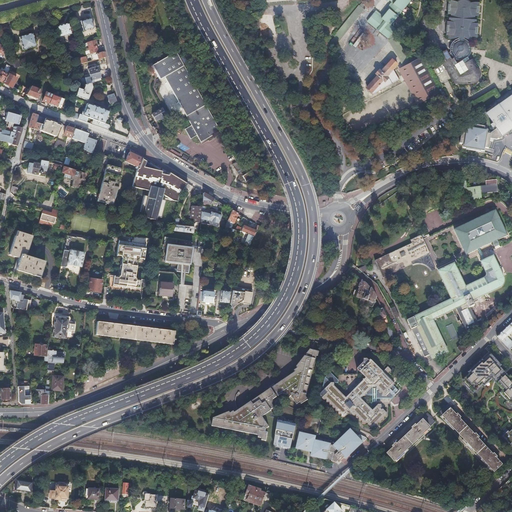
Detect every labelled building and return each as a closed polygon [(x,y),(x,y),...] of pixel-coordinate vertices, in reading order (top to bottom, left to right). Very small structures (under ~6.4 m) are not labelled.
[(393,0),(395,1),(382,18),(374,12),(367,21),(388,38),(395,29),(390,25),(394,21),(398,16),(402,11),(406,6),(408,3),(410,0),(393,0)] [(393,0),(386,0),(388,1),(388,0),(389,0),(391,2),(381,14),(376,10),(374,12),(382,18),(395,1),(393,0)] [(441,58),(442,59),(442,60),(441,60),(442,61),(443,62),(444,62),(445,61),(446,62),(444,63),(443,63),(444,64),(446,65),(447,65),(448,65),(448,66),(448,67),(447,67),(447,68),(447,69),(447,70),(448,71),(449,72),(449,73),(450,73),(451,73),(452,72),(453,73),(451,74),(451,75),(451,76),(452,75),(453,76),(452,77),(452,78),(453,79),(454,79),(454,80),(455,80),(457,81),(458,82),(460,82),(471,82),(473,82),(474,81),(475,81),(476,80),(477,79),(478,78),(478,77),(479,76),(479,75),(479,73),(479,72),(478,71),(471,59),(470,60),(468,57),(469,55),(470,54),(471,53),(471,52),(472,49),(472,47),(471,45),(470,43),(469,42),(469,41),(467,40),(466,39),(464,38),(465,37),(467,38),(468,39),(469,39),(471,40),(472,36),(475,36),(477,36),(478,30),(478,23),(474,23),(474,22),(476,22),(476,20),(477,20),(477,18),(476,18),(477,16),(475,16),(475,15),(478,16),(478,15),(479,15),(479,9),(479,2),(477,2),(476,2),(474,2),(472,2),(471,1),(470,0),(469,0),(457,0),(458,0),(456,1),(453,1),(452,0),(451,0),(448,0),(447,7),(447,13),(448,13),(448,14),(451,14),(449,14),(449,16),(449,18),(449,20),(451,21),(447,21),(446,28),(446,34),(448,34),(448,38),(451,38),(452,38),(455,38),(457,37),(459,37),(459,38),(457,38),(456,39),(454,40),(453,40),(453,41),(452,42),(452,43),(451,44),(450,46),(450,47),(450,49),(450,50),(450,51),(449,52),(447,50),(446,49),(445,49),(445,50),(439,54),(438,54),(438,55),(440,58),(441,58)] [(335,44),(364,9),(360,6),(359,5),(334,36),(335,37),(331,41),(335,44)] [(364,9),(335,44),(336,45),(365,10),(364,9)] [(251,18),(253,29),(261,28),(259,17),(251,18)] [(77,22),(80,32),(93,28),(91,18),(77,22)] [(68,23),(56,26),(59,37),(71,34),(68,23)] [(33,33),(20,37),(23,50),(28,48),(28,47),(31,47),(36,46),(33,33)] [(409,60),(395,36),(390,39),(404,63),(409,60)] [(94,53),(95,60),(106,57),(104,52),(97,54),(97,52),(99,52),(98,48),(97,48),(96,44),(97,44),(96,40),(87,42),(89,48),(90,54),(94,53)] [(201,143),(221,132),(176,52),(152,66),(160,80),(164,77),(192,127),(184,131),(190,141),(197,137),(201,143)] [(420,58),(400,68),(406,80),(419,103),(438,92),(435,87),(437,85),(425,62),(423,63),(420,58)] [(397,64),(392,59),(382,71),(380,69),(366,85),(368,86),(366,88),(373,95),(399,79),(393,69),(397,64)] [(82,83),(76,85),(79,87),(84,85),(91,83),(101,80),(98,67),(89,69),(90,77),(81,79),(82,83)] [(357,79),(349,71),(344,76),(352,84),(357,79)] [(3,82),(3,83),(12,87),(17,78),(8,74),(7,75),(3,82)] [(78,88),(76,96),(87,100),(92,87),(91,83),(84,85),(83,89),(78,88)] [(31,86),(26,95),(28,96),(36,99),(37,99),(41,90),(31,86)] [(53,95),(52,95),(46,92),(43,101),(49,103),(53,95)] [(65,99),(53,95),(49,103),(49,104),(51,105),(53,105),(58,107),(59,104),(62,106),(65,99)] [(511,95),(486,114),(494,124),(491,126),(493,128),(495,127),(496,128),(501,134),(502,137),(507,133),(511,129),(511,95)] [(118,105),(115,98),(108,100),(111,108),(118,105)] [(82,115),(73,111),(71,117),(108,130),(110,125),(104,123),(108,111),(99,108),(95,106),(87,103),(82,115)] [(162,109),(152,115),(156,120),(157,119),(158,121),(162,118),(164,120),(167,119),(165,116),(166,116),(162,109)] [(7,112),(5,121),(9,122),(8,124),(12,125),(13,123),(17,125),(20,116),(7,112)] [(32,113),(24,142),(32,145),(36,130),(54,135),(56,128),(59,129),(60,124),(32,113)] [(501,134),(496,128),(491,132),(487,127),(470,124),(470,127),(466,126),(465,130),(462,129),(459,144),(463,144),(462,148),(466,148),(466,149),(480,152),(480,151),(484,152),(485,148),(488,148),(490,138),(497,139),(498,139),(499,139),(500,138),(502,137),(501,134)] [(17,146),(22,128),(20,127),(17,126),(11,126),(11,131),(10,131),(10,132),(2,130),(0,136),(0,140),(8,143),(8,141),(12,142),(11,144),(17,146)] [(70,128),(67,126),(64,135),(70,138),(69,141),(71,142),(72,138),(75,129),(70,128)] [(75,129),(72,138),(85,143),(87,138),(88,134),(75,129)] [(87,138),(85,143),(83,149),(86,150),(86,151),(92,153),(96,141),(87,138)] [(56,140),(53,147),(63,150),(65,143),(56,140)] [(135,168),(137,169),(137,168),(140,160),(141,158),(138,156),(129,152),(125,162),(123,161),(103,155),(97,174),(103,176),(97,201),(112,206),(122,171),(124,172),(126,165),(129,166),(130,164),(136,166),(135,168)] [(184,190),(188,184),(169,171),(168,172),(161,171),(161,168),(145,164),(147,161),(144,159),(138,169),(133,190),(141,192),(138,212),(160,216),(167,203),(175,202),(184,190)] [(34,164),(29,163),(27,173),(32,173),(39,174),(39,173),(40,173),(40,174),(41,173),(42,173),(42,172),(43,172),(43,171),(42,171),(46,171),(48,162),(41,161),(40,164),(34,163),(34,164)] [(237,161),(232,164),(238,174),(242,171),(237,161)] [(81,179),(84,180),(85,175),(84,173),(63,166),(61,173),(64,174),(71,176),(70,180),(73,180),(71,187),(74,188),(74,187),(78,188),(81,179)] [(251,170),(241,175),(245,180),(254,176),(251,170)] [(464,182),(458,183),(460,196),(467,195),(468,194),(470,201),(481,200),(480,195),(496,192),(495,184),(494,184),(494,180),(484,181),(484,186),(476,187),(476,184),(475,183),(474,183),(473,183),(472,183),(472,184),(472,185),(472,186),(472,188),(466,189),(464,182)] [(193,187),(188,184),(184,190),(190,193),(193,187)] [(202,192),(196,189),(193,195),(201,200),(202,192)] [(215,200),(204,193),(203,204),(209,205),(211,206),(215,200)] [(196,217),(199,218),(200,206),(192,205),(190,218),(196,219),(196,217)] [(55,218),(56,214),(51,212),(44,210),(43,214),(41,216),(40,217),(41,219),(40,223),(51,227),(52,223),(53,219),(55,218)] [(232,210),(226,227),(231,229),(233,222),(235,223),(238,214),(232,210)] [(464,253),(477,248),(479,247),(506,234),(494,210),(453,229),(464,253)] [(202,213),(201,219),(214,223),(219,224),(221,215),(211,212),(210,215),(202,213)] [(173,230),(173,232),(192,235),(193,227),(178,225),(179,219),(175,218),(173,230)] [(245,244),(249,246),(256,231),(244,226),(242,231),(249,234),(245,244)] [(16,232),(8,256),(20,259),(16,270),(40,278),(45,263),(25,256),(32,237),(16,232)] [(382,277),(412,263),(411,261),(428,254),(419,234),(412,238),(413,241),(374,259),(382,277)] [(167,238),(165,261),(178,263),(178,271),(189,272),(192,241),(167,238)] [(114,275),(113,283),(140,287),(141,279),(136,278),(137,274),(136,273),(137,260),(139,259),(139,257),(144,258),(146,246),(119,241),(118,254),(123,255),(122,257),(124,258),(122,271),(120,273),(119,276),(114,275)] [(483,260),(485,259),(479,247),(477,248),(483,260)] [(67,251),(63,250),(59,266),(65,267),(66,266),(67,264),(70,251),(67,250),(67,251)] [(70,251),(67,264),(81,267),(83,254),(70,251)] [(411,261),(412,263),(414,262),(416,262),(417,262),(419,262),(421,262),(423,263),(425,264),(426,264),(427,265),(428,266),(429,267),(430,268),(431,269),(435,267),(434,265),(428,254),(411,261)] [(445,262),(435,267),(451,300),(406,321),(412,332),(424,357),(429,355),(432,360),(448,352),(433,320),(456,309),(467,332),(479,327),(470,307),(474,304),(472,300),(500,286),(501,285),(502,284),(503,283),(503,282),(503,279),(503,278),(503,277),(492,255),(485,259),(483,260),(480,261),(486,275),(464,286),(452,260),(445,262)] [(101,282),(89,280),(88,290),(100,292),(101,282)] [(371,289),(362,281),(357,291),(353,290),(351,296),(360,300),(358,304),(370,309),(372,308),(376,298),(371,289)] [(160,283),(159,295),(171,297),(173,284),(160,283)] [(251,290),(232,287),(229,305),(232,308),(234,306),(235,303),(238,304),(245,305),(249,302),(251,290)] [(9,291),(10,299),(15,300),(16,300),(16,302),(17,303),(16,308),(19,309),(26,310),(29,310),(31,301),(23,299),(24,295),(20,294),(20,293),(9,290),(9,291)] [(214,306),(216,295),(202,293),(201,304),(214,306)] [(220,293),(219,304),(228,305),(229,294),(220,293)] [(26,310),(19,309),(17,318),(24,319),(26,310)] [(390,328),(391,328),(382,309),(377,312),(381,320),(379,321),(380,325),(383,326),(389,328),(390,328)] [(54,317),(52,336),(65,337),(66,329),(74,330),(74,324),(72,323),(72,322),(69,322),(69,323),(67,323),(67,318),(54,317)] [(97,322),(95,335),(172,345),(173,332),(97,322)] [(511,322),(497,337),(511,351),(511,349),(511,341),(508,338),(511,334),(511,322)] [(0,345),(9,345),(9,337),(0,337),(0,345)] [(43,356),(43,362),(47,362),(48,355),(48,350),(48,346),(49,344),(45,343),(43,340),(39,340),(36,343),(36,345),(35,345),(34,355),(43,356)] [(457,348),(462,354),(467,350),(461,345),(457,348)] [(55,356),(56,350),(53,350),(48,350),(48,355),(47,362),(46,370),(46,372),(48,372),(48,370),(51,370),(52,361),(54,362),(58,362),(63,362),(63,356),(55,356)] [(229,413),(213,419),(212,427),(258,436),(258,438),(262,439),(262,441),(266,442),(268,433),(266,433),(266,431),(265,430),(269,428),(262,417),(271,411),(271,410),(274,408),(273,407),(275,405),(275,404),(275,403),(276,403),(276,402),(276,401),(277,401),(277,400),(278,399),(279,399),(279,398),(280,398),(281,398),(282,398),(283,398),(284,398),(285,398),(285,399),(288,397),(288,398),(292,396),(293,397),(292,398),(296,405),(299,403),(300,404),(307,400),(305,397),(317,356),(318,357),(319,352),(310,350),(296,367),(297,369),(294,371),(295,373),(234,414),(233,412),(230,414),(229,413)] [(469,374),(463,380),(464,382),(463,383),(465,385),(469,389),(472,393),(482,384),(483,386),(491,378),(494,376),(502,386),(500,388),(502,390),(500,393),(507,401),(506,402),(511,407),(511,405),(511,377),(510,375),(509,377),(501,368),(502,367),(489,353),(474,367),(473,366),(467,372),(469,374)] [(371,397),(371,401),(378,401),(390,401),(392,399),(389,396),(395,391),(392,388),(394,386),(392,385),(398,380),(388,369),(382,374),(371,362),(369,364),(366,361),(363,361),(363,364),(356,370),(365,380),(361,383),(358,383),(358,386),(355,386),(355,389),(352,389),(352,392),(344,399),(332,387),(333,384),(336,384),(337,381),(328,372),(327,373),(327,374),(326,374),(326,375),(325,375),(325,376),(325,377),(324,377),(324,378),(322,388),(323,390),(326,393),(320,399),(322,401),(324,401),(324,404),(327,404),(327,407),(330,407),(330,410),(333,410),(333,413),(336,413),(336,416),(339,416),(339,419),(342,419),(348,413),(351,417),(353,417),(353,420),(356,420),(357,423),(359,423),(359,426),(363,426),(363,425),(369,431),(372,431),(372,428),(375,429),(375,425),(378,425),(378,422),(381,422),(381,419),(384,420),(385,416),(379,410),(380,407),(376,407),(370,412),(359,400),(362,397),(364,397),(371,397)] [(53,374),(52,388),(62,389),(63,375),(53,374)] [(25,387),(17,387),(18,402),(21,405),(31,404),(30,394),(25,394),(25,387)] [(49,404),(49,392),(49,387),(48,387),(45,387),(45,390),(44,390),(35,390),(35,396),(42,396),(42,404),(49,404)] [(9,389),(0,389),(1,400),(10,399),(9,389)] [(448,404),(439,412),(443,416),(441,418),(492,473),(502,463),(448,404)] [(426,414),(385,452),(394,462),(430,429),(428,427),(434,422),(426,414)] [(284,422),(277,421),(273,445),(290,449),(295,427),(284,424),(284,422)] [(504,434),(502,436),(510,444),(511,442),(511,428),(509,432),(508,431),(504,434)] [(331,462),(336,463),(339,460),(340,461),(344,458),(345,459),(362,443),(350,430),(333,446),(330,446),(330,445),(328,444),(328,443),(317,440),(316,443),(314,443),(315,437),(299,434),(295,450),(311,453),(311,457),(327,461),(327,460),(331,461),(331,462)] [(32,482),(14,479),(13,490),(22,491),(21,492),(26,493),(27,492),(30,493),(32,482)] [(51,491),(50,498),(60,499),(60,500),(67,500),(68,487),(56,486),(55,491),(51,491)] [(261,507),(266,494),(247,488),(243,501),(261,507)] [(86,489),(86,495),(89,495),(88,499),(98,500),(99,490),(86,489)] [(106,489),(105,500),(118,501),(119,490),(106,489)] [(205,508),(209,495),(195,491),(194,497),(192,496),(191,499),(191,502),(187,501),(187,507),(191,508),(193,502),(193,501),(193,499),(200,501),(198,506),(199,506),(205,508)] [(145,494),(144,508),(156,509),(157,496),(145,494)] [(171,499),(171,508),(176,508),(176,510),(180,511),(180,509),(183,509),(184,500),(171,499)] [(326,510),(324,511),(339,511),(341,511),(334,503),(329,507),(328,507),(326,509),(326,510)]
